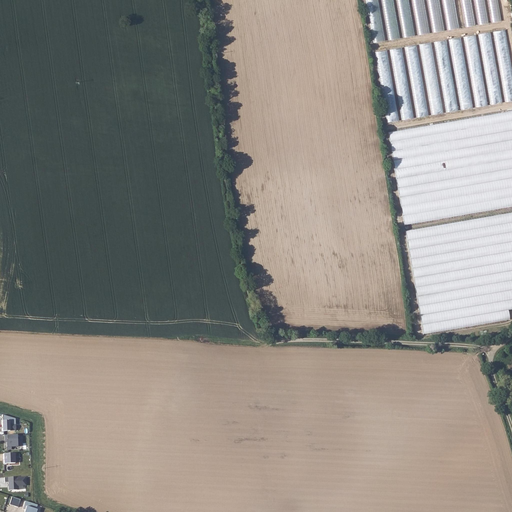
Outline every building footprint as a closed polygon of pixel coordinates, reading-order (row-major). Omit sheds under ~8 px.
[(489,0),(493,21),(501,20),(497,0),(489,0)] [(414,28),(403,30),(405,37),(415,35),(414,28)] [(423,57),(426,80),(433,79),(433,81),(437,81),(432,43),(426,43),(428,56),(423,57)] [(388,50),(376,51),(387,122),(399,120),(388,50)] [(485,58),(484,75),(497,76),(498,66),(487,65),(488,59),(485,58)] [(418,82),(423,81),(419,60),(414,61),(415,64),(412,65),(413,70),(410,71),(412,82),(418,81),(418,82)] [(471,74),(482,75),(482,65),(480,65),(480,60),(472,60),(471,74)] [(399,99),(402,119),(413,118),(410,95),(409,95),(408,88),(405,62),(400,62),(400,66),(394,67),(398,93),(401,93),(402,99),(399,99)] [(457,81),(461,109),(488,105),(485,90),(484,85),(478,86),(473,87),(476,104),(472,104),(468,82),(466,83),(465,76),(468,76),(465,62),(460,63),(461,65),(454,66),(456,81),(457,81)] [(445,98),(447,111),(459,110),(456,89),(455,89),(451,63),(439,65),(443,89),(444,89),(446,98),(445,98)] [(490,92),(490,103),(501,103),(501,87),(493,88),(493,92),(490,92)] [(419,115),(427,115),(427,98),(420,98),(420,104),(419,104),(419,110),(419,115)] [(397,177),(403,222),(511,207),(511,112),(389,129),(394,168),(445,161),(446,171),(397,177)] [(429,172),(445,169),(444,161),(430,164),(431,170),(429,170),(429,172)] [(511,213),(407,228),(421,332),(510,320),(508,309),(511,308),(511,213)] [(1,421),(2,432),(15,431),(14,419),(2,415),(2,421),(1,421)] [(6,443),(6,450),(11,450),(10,446),(19,446),(19,439),(16,439),(16,435),(10,435),(10,439),(6,440),(6,443)] [(3,454),(3,464),(14,463),(14,454),(3,454)] [(8,486),(8,491),(17,490),(17,486),(25,486),(25,477),(4,478),(4,483),(8,483),(9,485),(8,486)] [(11,497),(8,505),(16,507),(19,500),(11,497)] [(36,505),(24,501),(22,506),(24,507),(23,510),(24,510),(23,511),(34,511),(36,510),(35,510),(36,505)]
